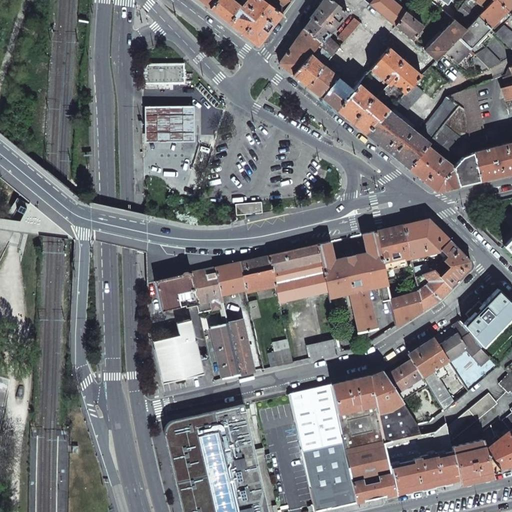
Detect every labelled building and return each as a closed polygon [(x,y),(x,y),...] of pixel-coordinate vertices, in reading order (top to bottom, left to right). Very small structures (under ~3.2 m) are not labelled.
[(234,28),(256,45),(257,45),(270,28),(281,13),(262,0),(244,0),(243,2),(241,0),(237,5),(231,0),(215,0),(209,8),(234,28)] [(262,0),(281,13),(290,0),(262,0)] [(326,36),(347,12),(332,0),(321,0),(315,9),(309,18),(310,19),(308,21),(303,29),(319,43),(326,35),(326,36)] [(390,0),(373,0),(369,4),(375,9),(390,22),(395,26),(405,12),(390,0)] [(473,0),(442,0),(447,3),(457,10),(452,18),(453,19),(465,29),(477,17),(484,9),(475,1),(473,0)] [(492,0),(484,9),(477,17),(489,28),(507,10),(495,0),(492,0)] [(511,0),(495,0),(507,10),(511,4),(511,0)] [(405,12),(395,26),(405,34),(413,41),(423,27),(412,18),(417,13),(409,6),(405,12)] [(465,29),(457,37),(470,49),(489,28),(477,17),(465,29)] [(354,18),(342,32),(347,37),(360,23),(354,18)] [(453,19),(424,50),(430,55),(436,60),(443,52),(457,37),(465,29),(453,19)] [(339,47),(306,86),(315,93),(321,98),(374,35),(368,29),(360,23),(347,37),(343,42),(339,47)] [(511,33),(503,25),(495,33),(511,49),(511,33)] [(295,39),(278,63),(287,70),(292,74),(319,43),(303,29),(295,39)] [(342,32),(337,37),(343,42),(347,37),(342,32)] [(306,86),(339,47),(334,42),(329,38),(326,36),(326,35),(319,43),(292,74),(301,82),(306,86)] [(374,35),(321,98),(331,105),(336,110),(359,83),(354,79),(363,69),(362,68),(370,60),(375,63),(389,47),(374,35)] [(457,37),(443,52),(455,64),(470,49),(457,37)] [(404,60),(389,47),(375,63),(370,70),(387,85),(391,81),(404,92),(413,83),(421,75),(404,60)] [(485,47),(475,54),(489,69),(500,62),(485,47)] [(429,66),(443,79),(455,64),(443,52),(436,60),(433,62),(429,66)] [(143,84),(184,83),(184,63),(143,63),(143,84)] [(502,87),(505,100),(511,98),(511,75),(509,67),(504,77),(507,86),(502,87)] [(359,83),(336,110),(351,122),(365,133),(404,92),(391,81),(387,85),(376,97),(359,83)] [(404,92),(365,133),(376,142),(388,151),(398,160),(408,167),(458,106),(445,97),(442,105),(419,134),(409,125),(399,118),(423,93),(413,83),(404,92)] [(511,141),(488,148),(473,86),(445,97),(458,106),(463,109),(471,152),(479,181),(492,177),(511,172),(511,141)] [(193,106),(144,107),(145,141),(194,141),(193,106)] [(458,106),(408,167),(423,180),(437,191),(449,188),(470,183),(479,181),(471,152),(463,109),(458,106)] [(407,224),(403,224),(410,257),(423,255),(435,253),(438,249),(448,240),(445,237),(432,223),(428,219),(407,224)] [(400,225),(374,231),(381,262),(395,259),(395,261),(410,257),(403,224),(400,225)] [(328,241),(317,244),(320,259),(327,290),(328,297),(348,292),(357,333),(375,328),(366,288),(378,285),(386,284),(381,262),(374,231),(362,234),(366,252),(349,256),(333,260),(329,241),(328,241)] [(511,236),(503,245),(511,254),(511,236)] [(460,276),(469,268),(469,260),(457,248),(448,240),(438,249),(445,255),(441,260),(447,266),(438,275),(438,276),(450,287),(460,276)] [(271,270),(320,259),(317,244),(316,244),(291,250),(268,255),(271,270)] [(252,259),(238,262),(244,288),(245,291),(275,284),(271,270),(268,255),(252,259)] [(423,255),(410,257),(415,276),(433,269),(426,258),(423,255)] [(278,301),(327,290),(320,259),(271,270),(275,284),(278,301)] [(225,265),(214,267),(220,294),(244,288),(238,262),(225,265)] [(203,270),(190,273),(197,305),(199,312),(211,309),(219,308),(218,303),(222,302),(220,294),(214,267),(203,270)] [(450,287),(438,276),(438,275),(433,269),(415,276),(417,288),(419,296),(422,309),(431,303),(439,298),(450,287)] [(154,281),(160,311),(185,305),(185,307),(197,305),(190,273),(168,278),(154,281)] [(386,284),(378,285),(382,301),(389,299),(386,284)] [(511,303),(504,296),(497,289),(482,304),(478,301),(471,309),(470,309),(465,314),(469,318),(461,325),(478,345),(477,346),(488,356),(490,358),(511,340),(511,303)] [(419,296),(390,303),(395,326),(406,319),(422,309),(419,296)] [(256,301),(248,303),(251,317),(259,316),(256,301)] [(152,340),(162,383),(202,373),(189,319),(176,323),(178,334),(152,340)] [(226,322),(238,375),(248,373),(254,371),(242,319),(226,322)] [(458,321),(451,325),(456,333),(466,348),(464,349),(478,365),(488,356),(477,346),(478,345),(461,325),(458,321)] [(209,326),(221,379),(232,376),(238,375),(226,322),(209,326)] [(456,333),(437,345),(447,360),(464,349),(466,348),(456,333)] [(419,346),(407,354),(411,359),(421,376),(432,369),(441,364),(447,360),(437,345),(432,337),(419,346)] [(305,345),(309,359),(327,355),(341,352),(338,338),(305,345)] [(289,348),(267,353),(270,367),(284,364),(293,362),(289,348)] [(464,349),(447,360),(454,371),(467,391),(497,366),(491,359),(490,358),(488,356),(478,365),(464,349)] [(411,359),(385,373),(396,392),(421,376),(411,359)] [(441,364),(448,375),(454,371),(447,360),(441,364)] [(432,369),(421,376),(427,384),(443,410),(453,402),(432,369)] [(369,377),(383,441),(383,443),(399,439),(398,434),(419,429),(417,424),(402,400),(396,392),(385,373),(384,371),(369,377)] [(511,376),(509,373),(498,384),(508,393),(510,391),(511,393),(511,408),(509,411),(511,414),(500,421),(508,431),(511,428),(511,376)] [(330,384),(345,449),(383,441),(369,377),(368,375),(348,380),(330,384)] [(402,400),(427,384),(421,376),(396,392),(402,400)] [(294,420),(314,511),(337,506),(356,502),(352,482),(345,449),(330,384),(307,389),(288,394),(294,420)] [(446,427),(449,442),(497,404),(488,393),(446,427)] [(176,419),(170,420),(169,421),(165,425),(164,428),(164,431),(181,511),(267,511),(242,404),(232,406),(176,419)] [(429,485),(458,479),(450,446),(449,442),(446,427),(445,422),(434,432),(420,434),(399,439),(383,443),(390,472),(395,493),(429,485)] [(399,439),(420,434),(419,429),(398,434),(399,439)] [(511,435),(508,431),(484,450),(499,468),(511,465),(511,435)] [(450,446),(458,479),(481,474),(499,470),(483,451),(481,439),(450,446)] [(345,449),(352,482),(362,479),(363,485),(379,481),(378,476),(390,472),(383,443),(383,441),(345,449)] [(352,482),(356,502),(378,497),(395,493),(390,472),(378,476),(379,481),(363,485),(362,479),(352,482)]
